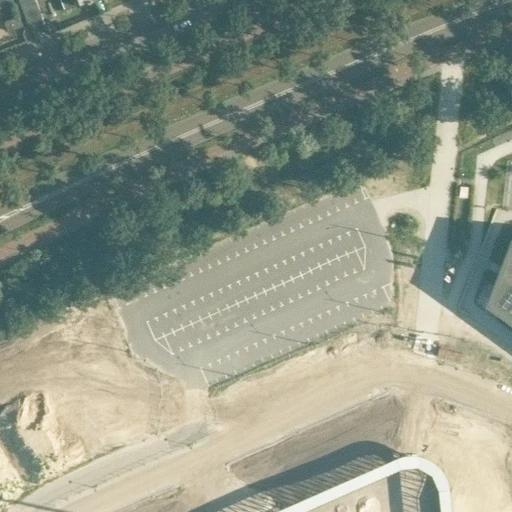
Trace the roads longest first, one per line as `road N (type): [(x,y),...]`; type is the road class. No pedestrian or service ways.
road 1 (secondary): [(0,218),(511,2)]
road 2 (residential): [(0,85),(214,0)]
